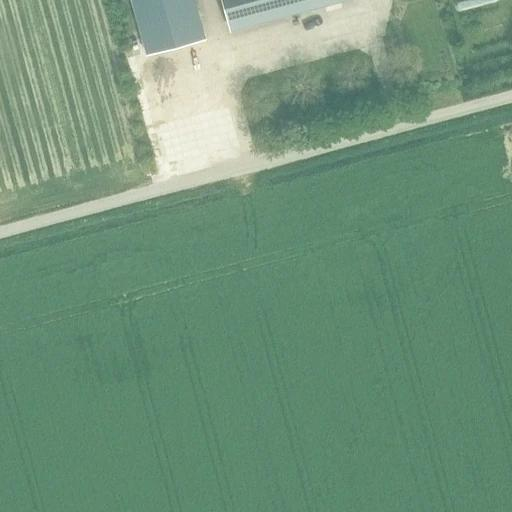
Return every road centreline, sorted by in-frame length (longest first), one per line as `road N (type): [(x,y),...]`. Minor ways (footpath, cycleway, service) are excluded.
road 1 (unclassified): [(0,236),(511,96)]
road 2 (unknown): [(387,130),(354,16),(218,57),(244,170)]
